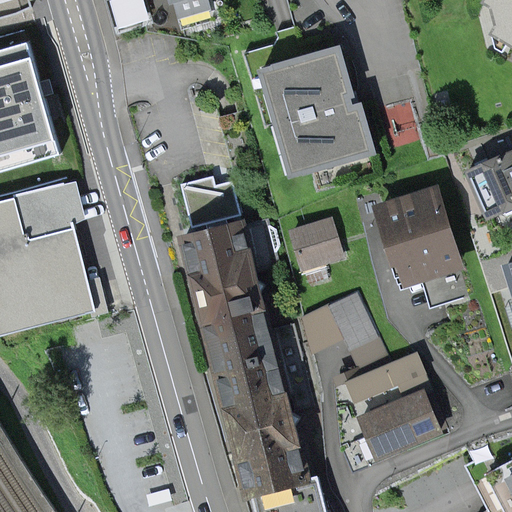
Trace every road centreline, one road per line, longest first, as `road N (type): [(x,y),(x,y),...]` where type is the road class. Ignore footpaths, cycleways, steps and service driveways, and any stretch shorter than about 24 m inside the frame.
road 1 (primary): [(94,91),(210,511)]
road 2 (residential): [(359,511),(359,495),(376,475),(511,419)]
road 3 (residential): [(94,91),(150,78),(164,84),(190,162)]
road 4 (unclassified): [(0,377),(74,511)]
